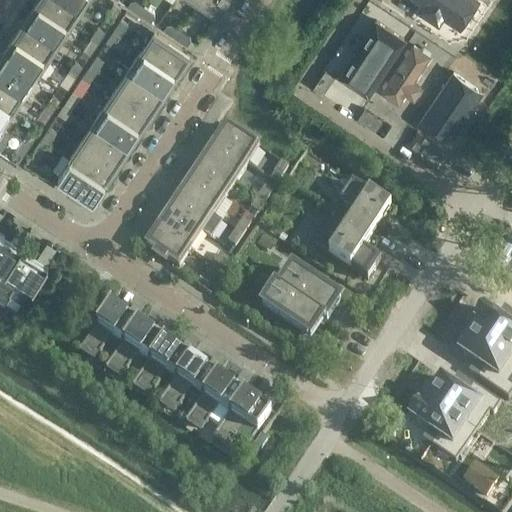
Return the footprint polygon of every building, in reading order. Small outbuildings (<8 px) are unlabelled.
[(81,7),(70,0),(38,0),(37,2),(70,24),(81,7)] [(140,13),(145,6),(136,0),(131,0),(128,5),(140,13)] [(217,15),(227,0),(200,0),(198,2),(217,15)] [(460,28),(478,0),(417,0),(419,1),(415,8),(438,24),(443,17),(460,28)] [(70,24),(37,2),(26,19),(29,21),(58,41),(70,24)] [(114,19),(121,9),(114,4),(107,14),(114,19)] [(155,16),(154,12),(145,6),(140,13),(151,21),(155,16)] [(407,36),(375,15),(336,74),(368,95),(407,36)] [(58,41),(29,21),(26,19),(14,36),(47,58),(58,41)] [(121,35),(128,24),(121,19),(114,30),(121,35)] [(176,37),(181,30),(171,23),(167,24),(164,29),(176,37)] [(98,43),(105,32),(98,27),(91,38),(98,43)] [(114,46),(121,35),(114,30),(106,41),(114,46)] [(191,40),(190,36),(181,30),(176,37),(187,45),(191,40)] [(187,52),(155,31),(142,49),(178,73),(187,59),(183,58),(187,52)] [(47,58),(14,36),(3,53),(6,55),(36,75),(47,58)] [(91,54),(98,43),(91,38),(83,49),(91,54)] [(431,53),(413,41),(380,90),(398,102),(404,93),(413,99),(423,85),(414,79),(431,53)] [(178,73),(142,49),(130,67),(166,91),(178,73)] [(36,75),(6,55),(3,53),(0,58),(0,75),(24,92),(36,75)] [(97,71),(104,60),(97,55),(90,66),(97,71)] [(75,77),(83,66),(75,61),(68,72),(75,77)] [(90,82),(97,71),(90,66),(82,77),(90,82)] [(166,91),(130,67),(118,85),(154,109),(166,91)] [(482,89),(452,68),(417,121),(447,141),(462,118),(469,123),(478,109),(471,105),(482,89)] [(326,69),(313,89),(322,95),(323,94),(335,75),(326,69)] [(68,88),(75,77),(68,72),(61,83),(68,88)] [(24,92),(0,75),(0,100),(13,109),(24,92)] [(154,109),(118,85),(106,103),(142,127),(154,109)] [(73,107),(80,96),(73,91),(66,102),(73,107)] [(53,111),(60,100),(53,95),(45,106),(53,111)] [(13,109),(0,100),(0,124),(2,126),(13,109)] [(66,118),(73,107),(66,102),(59,113),(66,118)] [(142,127),(106,103),(94,121),(130,145),(142,127)] [(45,122),(53,111),(45,106),(38,117),(45,122)] [(364,108),(358,118),(375,131),(375,130),(382,120),(364,108)] [(386,117),(376,131),(387,139),(396,124),(386,117)] [(130,145),(94,121),(82,139),(118,163),(130,145)] [(49,143),(56,132),(49,127),(42,138),(49,143)] [(259,149),(227,127),(215,145),(218,147),(248,167),(259,149)] [(30,145),(37,134),(30,129),(23,140),(30,145)] [(418,132),(405,151),(418,160),(419,158),(425,148),(430,141),(418,132)] [(42,154),(49,143),(42,138),(35,149),(42,154)] [(118,163),(82,139),(70,157),(106,181),(118,163)] [(23,156),(30,145),(23,140),(16,151),(23,156)] [(248,167),(218,147),(215,145),(204,162),(236,184),(248,167)] [(427,150),(419,161),(437,172),(444,162),(427,150)] [(106,181),(70,157),(58,176),(94,200),(106,181)] [(236,184),(204,162),(193,179),(196,181),(225,200),(236,184)] [(281,179),(289,168),(281,163),(274,174),(281,179)] [(225,200),(196,181),(193,179),(181,196),(214,218),(225,200)] [(396,214),(352,184),(339,204),(356,216),(349,226),(371,240),(378,230),(383,234),(396,214)] [(265,203),(273,192),(265,187),(258,198),(265,203)] [(214,218),(181,196),(170,213),(173,215),(203,234),(214,218)] [(258,214),(265,203),(258,198),(251,209),(258,214)] [(203,234),(173,215),(170,213),(159,230),(191,251),(203,234)] [(243,237),(250,226),(243,221),(236,232),(243,237)] [(381,261),(364,250),(371,240),(349,226),(342,236),(337,232),(324,252),(329,256),(351,271),(351,270),(368,281),(381,261)] [(191,251),(159,230),(147,247),(180,269),(191,251)] [(0,261),(7,266),(19,248),(3,238),(5,235),(0,232),(0,261)] [(236,248),(243,237),(236,232),(228,243),(236,248)] [(35,285),(47,267),(30,255),(31,253),(22,247),(22,246),(21,245),(19,248),(7,266),(0,276),(0,295),(6,300),(10,294),(11,294),(15,288),(14,288),(22,276),(35,285)] [(220,271),(227,260),(220,255),(213,266),(220,271)] [(213,282),(220,271),(213,266),(206,277),(213,282)] [(341,303),(292,271),(279,291),(280,292),(324,322),(324,321),(327,324),(341,303)] [(280,292),(279,291),(276,289),(262,309),(311,341),(324,322),(280,292)] [(125,345),(137,327),(135,326),(120,315),(121,313),(112,306),(111,305),(79,352),(81,353),(82,351),(96,360),(100,354),(101,354),(105,348),(104,348),(112,336),(123,344),(125,345)] [(479,325),(474,333),(511,358),(511,327),(485,310),(476,322),(479,325)] [(151,362),(163,344),(162,344),(146,333),(148,331),(138,324),(139,324),(137,323),(135,326),(137,327),(125,345),(123,344),(106,370),(107,371),(109,368),(123,378),(127,372),(131,366),(139,354),(150,361),(151,362)] [(511,358),(474,333),(460,354),(485,370),(478,380),(504,397),(511,386),(501,379),(511,362),(511,358)] [(190,362),(188,361),(173,351),(174,349),(165,342),(165,341),(164,341),(162,344),(163,344),(151,362),(150,361),(133,387),(134,388),(135,386),(149,395),(153,389),(154,390),(158,384),(157,383),(165,371),(177,379),(178,380),(190,362)] [(216,380),(215,379),(199,369),(201,367),(191,360),(192,359),(190,358),(188,361),(190,362),(178,380),(177,379),(159,405),(161,406),(162,404),(176,413),(180,407),(184,402),(184,401),(192,389),(203,397),(205,398),(216,380)] [(231,416),(243,398),(242,397),(226,387),(227,384),(218,378),(218,377),(217,376),(215,379),(216,380),(205,398),(203,397),(186,423),(187,424),(189,422),(202,431),(206,425),(207,425),(211,419),(210,419),(218,407),(230,415),(231,416)] [(442,380),(428,401),(468,428),(482,408),(491,415),(499,404),(474,387),(467,397),(442,380)] [(258,433),(271,413),(270,412),(268,415),(252,404),(254,402),(244,396),(245,395),(244,394),(242,397),(243,398),(231,416),(230,415),(212,441),(214,442),(215,439),(229,448),(233,442),(234,443),(238,437),(237,436),(245,425),(258,433)] [(420,407),(411,420),(440,438),(433,448),(458,465),(465,454),(455,447),(468,428),(428,401),(423,409),(420,407)] [(509,481),(511,477),(511,418),(482,462),(509,481)] [(475,468),(465,483),(486,498),(497,483),(475,468)]
